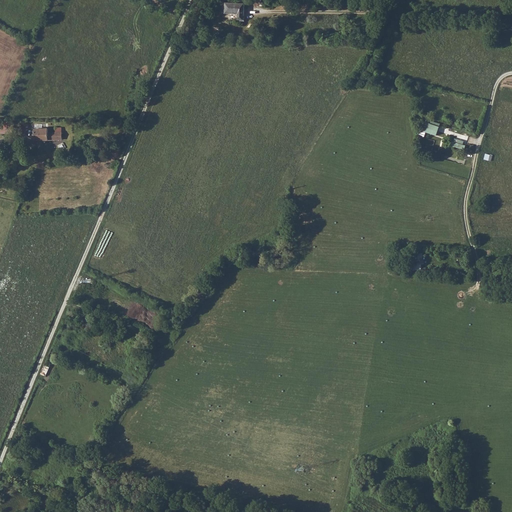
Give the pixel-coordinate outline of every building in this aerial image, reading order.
[(244,4),(225,3),(225,13),(238,14),(237,20),(243,20),(244,4)] [(14,122),(3,121),(3,126),(1,126),(0,133),(13,134),(14,122)] [(440,127),(420,121),(419,136),(424,138),(426,132),(437,136),(440,127)] [(49,128),(43,128),(43,124),(35,124),(36,141),(63,140),(62,127),(55,127),(56,132),(49,132),(49,128)] [(445,137),(448,129),(441,127),(438,135),(445,137)] [(454,138),(452,146),(465,149),(467,141),(454,138)] [(418,253),(419,259),(414,259),(415,270),(422,269),(422,264),(424,264),(423,253),(418,253)] [(42,373),(47,376),(50,366),(45,364),(42,373)]
